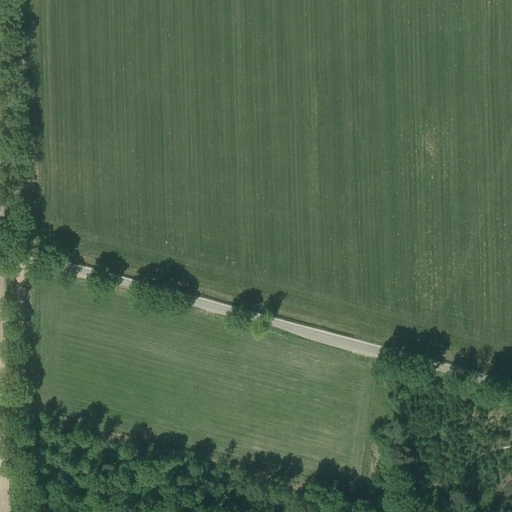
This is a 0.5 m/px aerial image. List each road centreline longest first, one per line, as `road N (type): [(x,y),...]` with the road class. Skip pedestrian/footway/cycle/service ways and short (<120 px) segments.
road 1 (unclassified): [(511,381),(0,246)]
road 2 (track): [(16,250),(24,511)]
road 3 (track): [(16,250),(12,0)]
